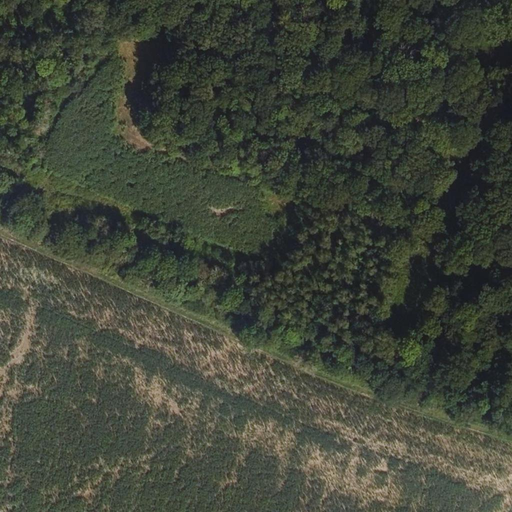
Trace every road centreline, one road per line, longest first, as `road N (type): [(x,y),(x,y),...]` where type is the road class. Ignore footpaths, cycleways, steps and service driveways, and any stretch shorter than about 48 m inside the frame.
road 1 (track): [(511,438),(353,387),(0,229)]
road 2 (track): [(137,0),(209,30),(395,138),(511,153)]
